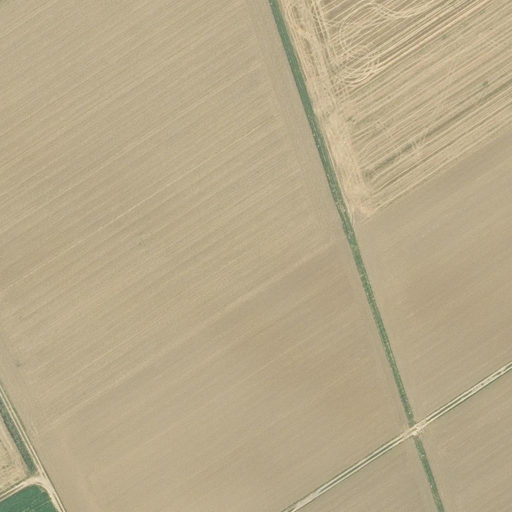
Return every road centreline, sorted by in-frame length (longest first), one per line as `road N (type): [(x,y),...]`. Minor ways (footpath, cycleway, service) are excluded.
road 1 (track): [(272,0),(415,429)]
road 2 (track): [(289,511),(415,429)]
